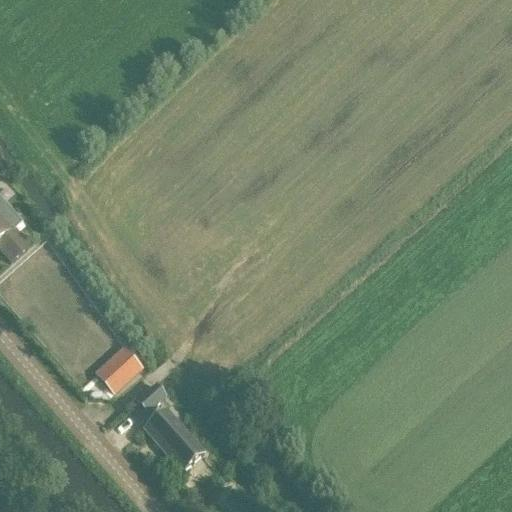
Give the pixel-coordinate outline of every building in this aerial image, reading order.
[(0,256),(9,266),(15,262),(29,249),(13,232),(19,226),(0,203),(0,256)] [(100,377),(119,398),(148,373),(128,351),(100,377)] [(155,416),(172,401),(163,390),(145,405),(155,416)] [(181,477),(202,458),(164,416),(144,434),(181,477)] [(227,499),(234,509),(240,504),(233,494),(227,499)]
